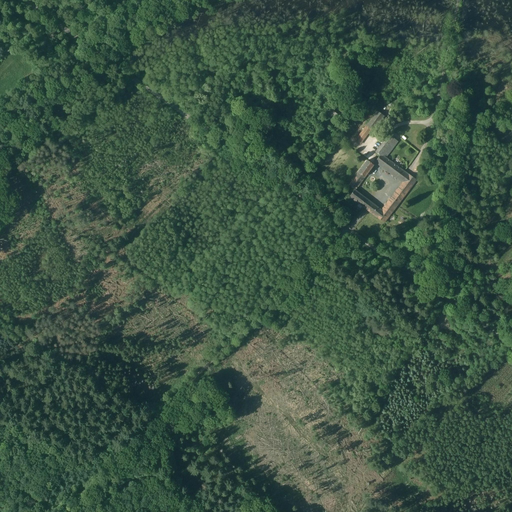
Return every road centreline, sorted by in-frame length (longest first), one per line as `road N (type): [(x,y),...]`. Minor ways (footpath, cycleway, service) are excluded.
road 1 (residential): [(511,343),(24,0)]
road 2 (track): [(159,413),(348,230)]
road 3 (track): [(159,413),(58,511)]
road 4 (residential): [(459,0),(431,124)]
